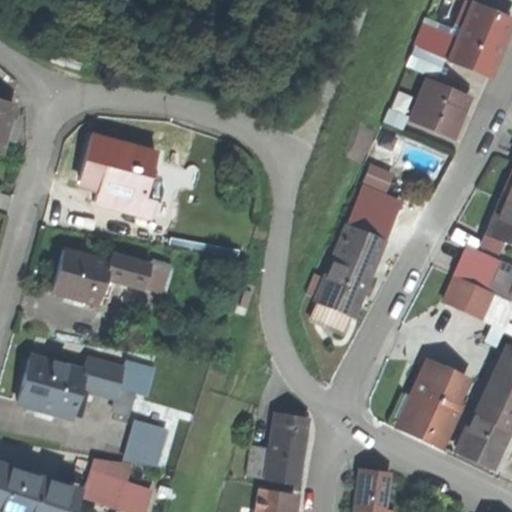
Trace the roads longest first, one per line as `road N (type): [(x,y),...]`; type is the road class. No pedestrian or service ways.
road 1 (residential): [(335,409),(298,371),(278,331),(273,286),(292,168),(247,132),(64,87)]
road 2 (residential): [(511,63),(335,409)]
road 3 (residential): [(0,313),(64,87)]
road 4 (residential): [(335,409),(511,503)]
road 5 (track): [(361,0),(313,133),(292,168)]
